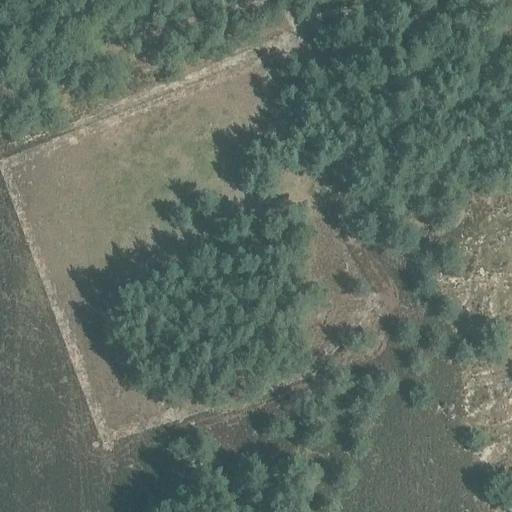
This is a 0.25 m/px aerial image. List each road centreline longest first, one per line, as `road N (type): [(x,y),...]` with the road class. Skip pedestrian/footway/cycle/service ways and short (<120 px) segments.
road 1 (track): [(244,0),(298,15),(348,7),(457,20),(477,17),(490,0)]
road 2 (track): [(0,87),(239,0)]
